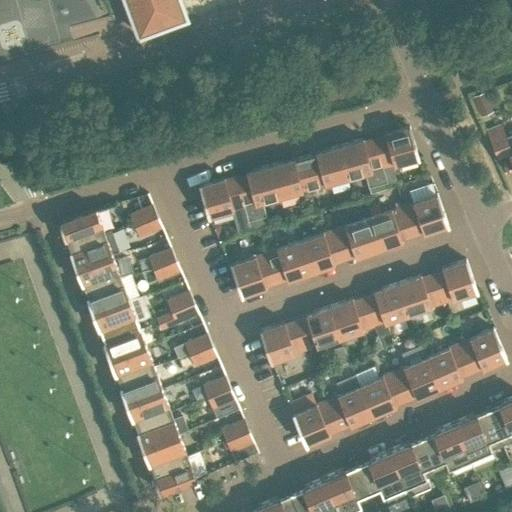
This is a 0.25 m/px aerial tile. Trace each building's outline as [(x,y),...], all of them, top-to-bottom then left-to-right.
[(126,0),(136,25),(139,33),(185,16),(178,0),(126,0)] [(484,91),(472,96),(481,115),(493,110),(484,91)] [(385,133),(374,136),(382,167),(418,157),(409,125),(384,132),(385,133)] [(500,125),(488,130),(499,157),(498,153),(509,149),(511,157),(511,132),(505,136),(500,125)] [(388,187),(382,167),(374,136),(363,139),(363,138),(315,151),(315,152),(305,155),(313,185),(324,182),(324,183),(365,172),(370,192),(388,187)] [(302,188),(313,185),(305,155),(294,158),(293,157),(246,171),(246,172),(235,175),(246,215),(250,230),(268,224),(261,201),(302,189),(302,188)] [(224,177),(199,183),(208,215),(231,209),(234,219),(246,215),(235,175),(224,178),(224,177)] [(437,192),(402,204),(412,235),(423,231),(423,232),(447,224),(437,192)] [(153,202),(129,212),(134,223),(157,213),(153,202)] [(402,204),(368,216),(379,247),(402,239),(402,238),(412,235),(402,204)] [(60,222),(57,223),(62,235),(64,234),(65,236),(66,235),(69,242),(103,230),(101,223),(101,222),(95,206),(59,220),(60,222)] [(157,213),(134,223),(139,234),(162,224),(157,213)] [(368,216),(334,228),(344,258),(355,254),(355,255),(379,247),(368,216)] [(103,230),(69,242),(71,249),(70,250),(72,254),(70,255),(74,266),(112,252),(120,250),(112,228),(103,230)] [(334,228),(301,239),(310,271),(334,263),(334,261),(344,258),(334,228)] [(301,239),(266,251),(276,281),(287,277),(287,279),(310,271),(301,239)] [(171,245),(148,255),(153,267),(176,257),(171,245)] [(245,258),(231,263),(241,294),(266,286),(265,285),(276,281),(266,251),(255,254),(252,247),(243,250),(245,258)] [(112,252),(74,266),(78,277),(80,276),(82,281),(83,280),(86,287),(120,275),(118,268),(118,267),(112,252)] [(176,257),(153,267),(158,278),(181,268),(176,257)] [(442,268),(431,271),(442,302),(477,290),(466,258),(441,267),(442,268)] [(420,274),(397,282),(408,313),(442,302),(431,271),(421,275),(420,274)] [(120,275),(86,287),(88,294),(87,295),(89,299),(86,300),(90,311),(129,297),(123,281),(120,275)] [(408,313),(397,282),(373,290),(374,291),(363,295),(373,325),(377,335),(389,331),(386,321),(408,313)] [(189,288),(166,298),(171,310),(194,300),(189,288)] [(352,297),(329,305),(339,337),(373,325),(363,295),(353,298),(352,297)] [(129,297),(90,311),(94,322),(97,321),(98,326),(100,325),(102,332),(137,320),(134,312),(135,312),(129,297)] [(194,300),(171,310),(176,321),(199,311),(194,300)] [(306,314),(295,318),(305,348),(339,337),(329,305),(305,313),(306,314)] [(284,320),(260,329),(270,360),(305,348),(295,318),(284,322),(284,320)] [(137,320),(102,332),(105,339),(104,340),(105,344),(103,345),(107,356),(146,342),(140,326),(139,326),(137,320)] [(493,327),(459,341),(472,371),(482,366),(482,367),(506,357),(493,327)] [(207,331),(184,341),(189,352),(212,342),(207,331)] [(459,341),(425,356),(439,386),(462,376),(461,375),(472,371),(459,341)] [(146,342),(107,356),(111,367),(114,366),(115,371),(116,370),(119,377),(154,365),(151,358),(151,357),(146,342)] [(212,342),(189,352),(194,364),(217,354),(212,342)] [(409,362),(392,369),(405,399),(416,395),(416,396),(439,386),(425,356),(420,344),(404,351),(409,362)] [(154,365),(119,377),(122,384),(120,385),(122,389),(120,390),(124,401),(162,387),(157,371),(156,371),(154,365)] [(392,369),(360,384),(373,414),(396,404),(395,403),(405,399),(392,369)] [(226,374),(202,384),(207,395),(231,385),(226,374)] [(339,393),(327,398),(339,427),(349,423),(350,424),(373,414),(360,384),(356,375),(335,384),(339,393)] [(231,385),(207,395),(212,407),(235,397),(231,385)] [(162,387),(124,401),(128,412),(130,411),(132,416),(133,415),(136,422),(170,410),(168,402),(162,387)] [(488,406),(486,406),(502,444),(511,440),(511,442),(511,395),(500,401),(501,401),(488,407),(488,406)] [(327,398),(293,412),(306,443),(329,433),(329,432),(339,427),(327,398)] [(496,457),(492,448),(502,444),(486,406),(485,407),(485,408),(473,413),(473,412),(454,420),(473,465),(474,467),(496,457)] [(170,410),(136,422),(138,429),(137,430),(139,434),(137,435),(141,446),(179,432),(173,416),(170,410)] [(244,417),(221,427),(226,438),(249,429),(244,417)] [(473,465),(454,420),(435,429),(423,435),(422,434),(421,434),(437,472),(448,467),(451,475),(473,465)] [(249,429),(226,438),(231,450),(254,440),(249,429)] [(179,432),(141,446),(145,457),(147,456),(149,461),(150,460),(152,467),(187,455),(184,448),(185,447),(179,432)] [(437,472),(421,434),(420,435),(420,436),(408,441),(407,440),(388,448),(408,496),(430,486),(426,476),(437,472)] [(357,462),(355,462),(376,509),(408,496),(388,448),(369,457),(370,457),(357,463),(357,462)] [(155,477),(152,478),(157,490),(159,489),(160,491),(208,473),(199,450),(187,455),(152,467),(155,474),(154,475),(155,477)] [(342,468),(323,476),(337,511),(369,511),(376,509),(355,462),(354,463),(354,464),(342,469),(342,468)] [(291,490),(290,490),(299,511),(337,511),(323,476),(304,485),(292,491),(291,490)] [(276,496),(257,505),(260,511),(299,511),(290,490),(289,491),(289,492),(277,497),(276,496)]
